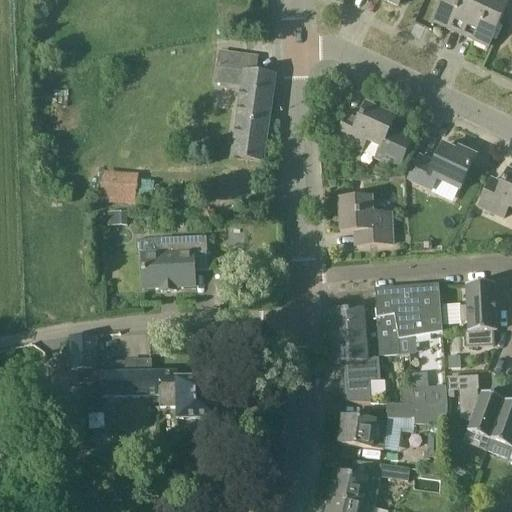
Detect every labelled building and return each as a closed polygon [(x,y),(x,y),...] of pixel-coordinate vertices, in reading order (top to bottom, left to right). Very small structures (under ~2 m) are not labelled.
[(199,0),(198,15),(234,20),(236,0),(199,0)] [(461,36),(478,0),(445,0),(434,24),(461,36)] [(508,6),(495,0),(478,0),(461,36),(488,49),(508,6)] [(263,163),(274,78),(255,75),(257,59),(221,54),(217,83),(243,87),(233,159),(263,163)] [(415,138),(392,128),(395,121),(366,107),(358,125),(347,120),(337,142),(361,154),(366,143),(382,150),(376,163),(381,164),(379,169),(397,177),(415,138)] [(172,152),(173,143),(164,142),(163,151),(172,152)] [(476,158),(460,150),(456,154),(443,147),(435,166),(419,159),(408,181),(432,192),(437,182),(460,192),(476,158)] [(102,205),(138,205),(138,173),(102,173),(102,205)] [(493,182),(491,181),(479,208),(504,219),(509,209),(511,210),(511,175),(508,173),(500,192),(490,187),(493,182)] [(391,215),(372,217),(371,200),(340,202),(341,234),(354,233),(356,247),(393,245),(391,215)] [(128,214),(108,214),(108,227),(128,227),(128,214)] [(207,239),(187,240),(161,241),(162,254),(142,255),(144,291),(160,290),(160,292),(177,292),(177,290),(195,289),(194,273),(208,272),(207,239)] [(494,285),(466,287),(467,309),(461,309),(462,323),(468,323),(469,334),(465,334),(466,349),(493,347),(493,334),(497,333),(494,285)] [(439,288),(375,292),(376,312),(330,315),(332,345),(374,342),(374,350),(383,349),(384,359),(399,358),(400,358),(399,342),(443,335),(439,288)] [(448,325),(461,324),(460,305),(446,306),(448,325)] [(178,383),(178,375),(151,375),(151,363),(127,363),(127,365),(102,365),(102,366),(97,366),(96,340),(70,340),(71,371),(80,371),(80,385),(102,385),(102,399),(153,399),(153,404),(161,404),(161,413),(178,413),(178,383)] [(374,342),(332,345),(334,366),(346,365),(347,374),(344,374),(345,375),(346,375),(346,383),(345,383),(345,384),(347,384),(347,392),(346,392),(346,393),(347,393),(348,401),(346,401),(346,403),(371,405),(369,383),(381,382),(380,359),(384,359),(383,349),(374,350),(374,342)] [(460,358),(448,358),(448,370),(460,370),(460,358)] [(428,375),(414,375),(414,387),(428,387),(428,375)] [(490,443),(504,402),(483,394),(481,399),(478,398),(477,379),(447,380),(448,395),(459,395),(460,424),(471,427),(465,447),(487,454),(490,443)] [(217,383),(178,383),(178,413),(178,437),(196,436),(196,424),(218,424),(217,383)] [(402,406),(415,407),(413,389),(400,391),(402,406)] [(511,405),(504,402),(490,443),(511,449),(511,405)] [(387,406),(387,421),(415,422),(415,426),(447,428),(448,408),(402,406),(387,406)] [(387,426),(343,419),(339,446),(384,451),(387,426)] [(380,466),(378,479),(408,484),(410,471),(380,466)] [(375,510),(380,485),(368,482),(336,475),(330,501),(375,510)] [(452,500),(455,504),(461,503),(464,497),(460,493),(454,494),(452,500)] [(500,495),(487,510),(489,511),(506,511),(511,506),(500,495)] [(330,501),(327,511),(374,511),(375,510),(330,501)]
